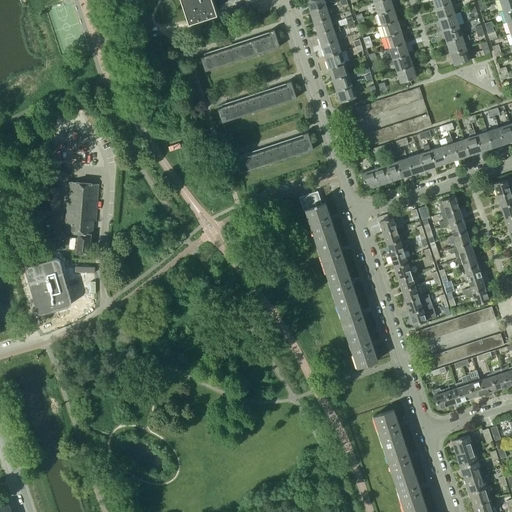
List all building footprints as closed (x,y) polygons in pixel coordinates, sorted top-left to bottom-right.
[(182,0),(188,18),(217,9),(213,0),(182,0)] [(306,0),(309,10),(325,5),(323,0),(306,0)] [(380,0),(373,2),(377,13),(393,8),(390,0),(380,0)] [(511,0),(499,0),(502,10),(511,6),(511,0)] [(450,2),(435,7),(439,18),(454,13),(450,2)] [(313,22),(329,17),(325,5),(309,10),(313,22)] [(511,6),(502,10),(506,22),(511,19),(511,6)] [(377,13),(381,25),(397,20),(393,8),(377,13)] [(442,30),(458,25),(454,13),(439,18),(442,30)] [(313,22),(317,33),(332,28),(329,17),(313,22)] [(381,25),(385,36),(401,31),(397,20),(381,25)] [(442,30),(446,41),(462,36),(458,25),(442,30)] [(317,33),(321,45),(336,39),(334,33),(340,31),(338,26),(332,28),(317,33)] [(200,57),(205,70),(279,46),(274,29),(268,31),(269,34),(200,57)] [(404,42),(401,31),(385,36),(388,47),(404,42)] [(446,41),(450,53),(465,47),(463,41),(469,39),(468,34),(462,37),(462,36),(446,41)] [(340,51),(336,39),(321,45),(325,56),(340,51)] [(408,54),(404,42),(388,47),(392,59),(408,54)] [(465,47),(450,53),(454,65),(469,59),(467,52),(471,51),(470,46),(465,48),(465,47)] [(325,56),(328,68),(344,62),(340,51),(325,56)] [(392,59),(396,70),(412,65),(408,54),(392,59)] [(348,74),(344,62),(328,68),(332,79),(348,74)] [(416,77),(412,65),(396,70),(400,82),(416,77)] [(332,79),(336,90),(351,85),(349,79),(355,77),(353,72),(348,74),(332,79)] [(296,97),(291,81),(291,80),(285,82),(286,86),(217,108),(221,122),(296,97)] [(355,97),(351,85),(336,90),(340,102),(355,97)] [(419,87),(413,88),(417,100),(423,98),(419,87)] [(413,88),(408,90),(411,102),(417,100),(413,88)] [(408,90),(402,92),(406,104),(411,102),(408,90)] [(402,92),(396,94),(400,105),(406,104),(402,92)] [(396,94),(391,96),(395,107),(400,105),(396,94)] [(391,96),(385,98),(389,109),(395,107),(391,96)] [(385,98),(380,99),(383,111),(389,109),(385,98)] [(380,99),(374,101),(378,113),(383,111),(380,99)] [(374,101),(368,103),(372,115),(378,113),(374,101)] [(368,103),(363,105),(367,117),(372,115),(368,103)] [(358,107),(357,107),(361,118),(367,117),(363,105),(358,107)] [(357,107),(351,109),(355,120),(361,118),(357,107)] [(351,109),(343,111),(347,123),(355,120),(351,109)] [(428,113),(422,115),(425,127),(431,125),(428,113)] [(422,115),(416,117),(420,128),(425,127),(422,115)] [(416,117),(410,119),(414,130),(420,128),(416,117)] [(410,119),(404,121),(408,132),(414,130),(410,119)] [(404,121),(398,123),(402,134),(408,132),(404,121)] [(398,123),(393,125),(396,136),(402,134),(398,123)] [(511,140),(511,133),(509,124),(498,128),(503,143),(511,140)] [(393,125),(387,127),(390,138),(396,136),(393,125)] [(387,127),(381,129),(385,140),(390,138),(387,127)] [(503,143),(498,128),(486,131),(491,147),(503,143)] [(381,129),(375,131),(379,142),(385,140),(381,129)] [(375,131),(369,132),(373,144),(379,142),(375,131)] [(491,147),(486,131),(475,135),(480,151),(491,147)] [(313,149),(307,132),(302,134),(303,137),(233,160),(238,173),(313,149)] [(369,132),(363,134),(367,146),(373,144),(369,132)] [(51,147),(52,136),(43,134),(41,145),(51,147)] [(363,134),(358,136),(361,148),(367,146),(363,134)] [(469,155),(480,151),(475,135),(463,139),(469,155)] [(358,136),(352,138),(355,149),(361,148),(358,136)] [(441,146),(446,162),(457,158),(452,143),(450,136),(444,138),(447,144),(441,146)] [(452,143),(457,158),(469,155),(463,139),(452,143)] [(424,152),(418,154),(423,170),(435,166),(429,150),(428,145),(422,146),(424,152)] [(441,146),(429,150),(435,166),(446,162),(441,146)] [(423,170),(418,154),(407,158),(412,173),(423,170)] [(395,161),(401,177),(412,173),(407,158),(395,161)] [(384,165),(389,181),(401,177),(395,161),(384,165)] [(378,185),(389,181),(384,165),(373,169),(378,185)] [(366,188),(378,185),(373,169),(361,173),(366,188)] [(493,183),(496,195),(510,191),(508,184),(510,183),(508,178),(493,183)] [(95,221),(98,183),(68,181),(64,232),(78,233),(75,253),(88,254),(90,234),(92,234),(93,221),(95,221)] [(60,210),(61,188),(46,187),(45,209),(60,210)] [(304,209),(321,203),(317,190),(299,196),(303,209),(304,209)] [(511,197),(510,191),(496,195),(500,207),(511,202),(511,197)] [(445,212),(459,207),(455,196),(439,201),(440,206),(443,205),(445,212)] [(325,202),(321,203),(304,209),(315,240),(335,234),(325,202)] [(511,202),(500,207),(504,218),(511,215),(511,202)] [(418,208),(422,220),(429,217),(425,206),(418,208)] [(447,224),(462,219),(459,207),(445,212),(448,218),(439,221),(441,226),(447,224)] [(396,220),(394,216),(378,221),(382,232),(395,228),(393,221),(396,220)] [(453,234),(466,230),(462,219),(447,224),(448,228),(451,228),(453,234)] [(382,232),(386,244),(402,239),(400,234),(403,233),(401,227),(395,228),(382,232)] [(453,242),(454,247),(470,241),(466,230),(453,234),(455,241),(453,242)] [(335,234),(315,240),(325,272),(345,265),(335,234)] [(64,236),(63,248),(75,249),(76,238),(64,236)] [(390,255),(403,251),(400,244),(403,243),(402,239),(386,244),(390,255)] [(461,257),(474,253),(470,241),(454,247),(449,249),(450,254),(458,251),(461,257)] [(405,258),(403,251),(390,255),(394,267),(410,261),(408,257),(405,258)] [(462,269),(477,264),(474,253),(461,257),(463,264),(460,265),(462,269)] [(25,268),(25,269),(37,311),(38,312),(38,313),(40,313),(42,314),(51,311),(51,309),(59,307),(59,308),(69,306),(70,305),(71,304),(71,303),(72,302),(71,301),(60,260),(59,259),(58,258),(57,257),(56,257),(55,257),(28,265),(26,266),(26,267),(25,268)] [(394,267),(398,278),(410,274),(408,268),(411,267),(410,261),(394,267)] [(468,280),(481,276),(477,264),(462,269),(463,275),(466,274),(468,280)] [(356,297),(345,265),(325,272),(335,303),(356,297)] [(413,281),(410,274),(398,278),(401,289),(417,284),(416,280),(413,281)] [(469,292),(485,287),(481,276),(468,280),(470,287),(468,288),(463,290),(464,294),(469,292)] [(401,289),(405,301),(418,297),(416,290),(419,289),(417,284),(401,289)] [(485,287),(469,292),(471,297),(473,296),(476,303),(489,299),(485,287)] [(405,301),(409,312),(431,304),(428,294),(418,297),(405,301)] [(366,328),(356,297),(335,303),(346,335),(366,328)] [(435,316),(431,304),(409,312),(413,324),(435,316)] [(490,319),(495,317),(491,306),(486,308),(490,319)] [(490,319),(486,308),(480,310),(484,321),(490,319)] [(484,321),(480,310),(475,311),(479,323),(484,321)] [(479,323),(475,311),(469,313),(473,325),(479,323)] [(473,325),(469,313),(464,315),(468,326),(473,325)] [(468,326),(464,315),(459,317),(462,328),(468,326)] [(462,328),(459,317),(453,319),(457,330),(462,328)] [(457,330),(453,319),(448,320),(451,332),(457,330)] [(451,332),(448,320),(442,322),(446,334),(451,332)] [(446,334),(442,322),(437,324),(441,335),(446,334)] [(441,335),(437,324),(431,326),(435,337),(441,335)] [(435,337),(431,326),(426,327),(430,339),(435,337)] [(430,339),(426,327),(420,329),(424,341),(430,339)] [(377,360),(366,328),(346,335),(356,367),(361,365),(362,367),(365,366),(364,364),(377,360)] [(420,329),(415,331),(419,343),(424,341),(420,329)] [(498,346),(504,344),(500,332),(495,334),(498,346)] [(498,346),(495,334),(489,336),(493,347),(498,346)] [(493,347),(489,336),(484,338),(487,349),(493,347)] [(487,349),(484,338),(478,340),(482,351),(487,349)] [(482,351),(478,340),(473,341),(477,353),(482,351)] [(477,353),(473,341),(467,343),(471,355),(477,353)] [(471,355),(467,343),(462,345),(466,356),(471,355)] [(466,356),(462,345),(456,347),(460,358),(466,356)] [(460,358),(456,347),(451,349),(455,360),(460,358)] [(455,360),(451,349),(445,350),(449,362),(455,360)] [(449,362),(445,350),(440,352),(444,363),(449,362)] [(444,363),(440,352),(435,354),(438,365),(444,363)] [(438,365),(435,354),(429,356),(433,367),(438,365)] [(429,356),(424,357),(427,369),(433,367),(429,356)] [(502,372),(506,385),(511,383),(511,365),(508,367),(509,370),(502,372)] [(495,372),(490,373),(495,389),(506,385),(502,372),(501,368),(494,370),(495,372)] [(479,379),(484,393),(495,389),(490,373),(485,375),(486,377),(480,379),(479,379)] [(465,375),(472,396),(484,393),(479,379),(480,379),(479,377),(472,379),(470,374),(465,375)] [(455,383),(456,387),(461,400),(472,396),(465,375),(461,377),(462,381),(455,383)] [(444,388),(449,404),(461,400),(456,387),(450,389),(449,387),(444,388)] [(437,408),(449,404),(444,388),(439,390),(440,392),(433,394),(437,408)] [(372,415),(383,447),(403,440),(393,408),(380,413),(379,411),(377,412),(377,413),(372,415)] [(497,425),(491,427),(495,440),(501,439),(497,425)] [(492,441),(488,428),(482,430),(487,443),(492,441)] [(473,447),(468,434),(451,440),(455,453),(473,447)] [(414,471),(403,440),(383,447),(393,478),(414,471)] [(455,453),(459,466),(477,460),(473,447),(455,453)] [(459,466),(464,479),(481,473),(477,460),(459,466)] [(393,478),(404,510),(424,503),(414,471),(393,478)] [(464,479),(468,492),(486,486),(481,473),(464,479)] [(472,505),(490,499),(486,486),(468,492),(472,505)] [(0,511),(12,511),(10,504),(6,505),(4,498),(0,499),(0,511)] [(472,505),(474,511),(494,511),(502,510),(500,504),(492,506),(490,499),(472,505)] [(427,511),(424,503),(404,510),(404,511),(427,511)]
